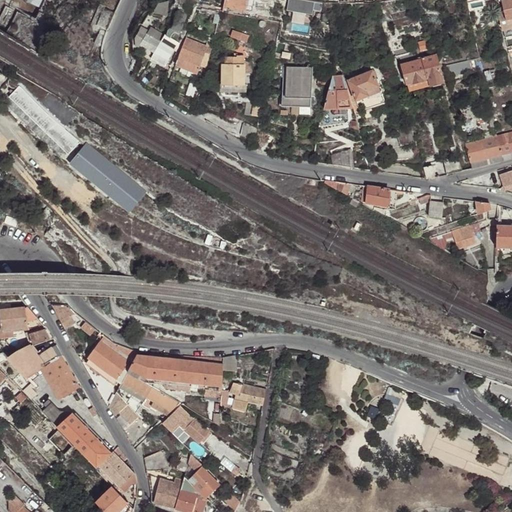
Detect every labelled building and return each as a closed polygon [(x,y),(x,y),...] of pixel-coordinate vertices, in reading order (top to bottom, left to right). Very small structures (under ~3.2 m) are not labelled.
[(225,0),(225,7),(252,10),(253,4),(271,6),(271,0),(225,0)] [(311,14),(313,2),(303,0),(288,0),(287,11),(311,14)] [(511,0),(506,0),(501,1),(504,14),(497,15),(501,34),(511,31),(511,0)] [(155,13),(167,16),(169,2),(160,5),(155,11),(155,13)] [(374,9),(373,2),(353,2),(356,13),(374,9)] [(19,15),(7,9),(0,22),(0,23),(11,30),(19,15)] [(137,47),(141,45),(148,34),(174,50),(178,44),(151,28),(150,31),(142,27),(140,30),(141,31),(136,39),(137,47)] [(247,32),(232,31),(231,38),(246,40),(247,32)] [(155,53),(168,61),(174,50),(148,34),(141,45),(155,53)] [(200,67),(206,69),(211,50),(185,39),(175,64),(197,73),(200,67)] [(169,62),(168,61),(155,53),(152,58),(166,67),(169,62)] [(430,84),(442,81),(436,54),(402,64),(407,83),(428,77),(430,84)] [(220,65),(220,84),(241,84),(241,65),(240,65),(240,55),(233,55),(233,58),(222,58),(222,65),(220,65)] [(138,65),(132,62),(128,71),(134,74),(138,65)] [(0,92),(12,76),(0,66),(0,92)] [(289,70),(289,80),(307,80),(307,70),(289,70)] [(372,71),(356,77),(348,81),(356,100),(368,95),(366,91),(378,86),(372,71)] [(344,76),(345,81),(348,81),(356,77),(354,73),(344,76)] [(317,83),(330,86),(332,78),(319,76),(317,83)] [(330,87),(346,85),(345,81),(344,76),(332,78),(330,86),(330,87)] [(428,77),(407,83),(409,90),(430,84),(428,77)] [(289,80),(284,80),(283,100),(306,100),(307,80),(289,80)] [(352,108),(354,114),(360,112),(356,100),(348,81),(345,81),(346,85),(352,108)] [(241,84),(220,84),(217,84),(218,91),(243,91),(243,83),(241,84)] [(324,109),(352,108),(346,85),(330,87),(324,109)] [(385,104),(378,86),(366,91),(368,95),(356,100),(360,112),(385,104)] [(78,141),(29,98),(15,89),(8,97),(69,152),(78,141)] [(307,108),(306,100),(283,100),(278,100),(278,108),(307,108)] [(321,125),(355,122),(354,114),(352,108),(324,109),(321,125)] [(239,137),(255,141),(257,131),(258,126),(241,123),(239,137)] [(413,143),(409,128),(395,132),(399,147),(413,143)] [(253,149),(255,149),(262,133),(257,131),(255,141),(253,149)] [(465,143),(471,163),(480,160),(511,152),(511,132),(493,137),(465,143)] [(255,149),(264,152),(275,139),(262,133),(255,149)] [(464,140),(465,143),(493,137),(493,134),(464,140)] [(83,144),(69,163),(132,210),(148,189),(86,142),(83,144)] [(338,167),(357,169),(352,147),(333,157),(338,167)] [(482,166),(511,158),(511,152),(480,160),(482,166)] [(446,175),(462,171),(457,156),(453,157),(442,160),(446,175)] [(472,169),(482,166),(480,160),(471,163),(472,169)] [(425,180),(434,177),(431,166),(423,168),(425,180)] [(505,189),(511,191),(511,170),(502,174),(500,175),(505,189)] [(319,180),(300,177),(298,185),(318,188),(319,180)] [(324,183),(346,195),(349,188),(351,184),(324,181),(324,183)] [(363,186),(360,203),(366,204),(367,191),(368,187),(363,186)] [(388,189),(368,187),(367,191),(366,204),(386,207),(388,189)] [(355,209),(359,203),(352,199),(348,205),(355,209)] [(442,205),(442,203),(430,201),(428,216),(441,218),(443,208),(442,205)] [(488,204),(476,202),(478,214),(490,210),(488,204)] [(469,225),(451,231),(453,238),(458,250),(476,245),(469,225)] [(511,226),(497,226),(496,248),(499,248),(511,247),(511,226)] [(425,240),(435,246),(436,243),(453,238),(451,231),(425,240)] [(9,302),(0,302),(0,310),(1,310),(1,309),(9,308),(9,302)] [(52,305),(59,318),(68,313),(70,312),(73,310),(68,305),(52,305)] [(25,307),(9,308),(1,309),(1,310),(2,322),(0,322),(0,338),(14,337),(13,333),(13,328),(27,327),(27,319),(25,307)] [(36,317),(28,307),(25,307),(27,319),(36,317)] [(62,323),(65,330),(76,324),(71,315),(70,312),(68,313),(69,316),(67,317),(68,319),(62,323)] [(59,318),(62,323),(68,319),(67,317),(69,316),(68,313),(59,318)] [(96,329),(86,321),(81,327),(91,335),(96,329)] [(52,337),(47,329),(30,334),(31,339),(33,343),(52,337)] [(139,352),(131,349),(129,348),(116,343),(112,342),(105,336),(86,362),(114,383),(118,378),(120,379),(117,384),(120,386),(123,382),(128,372),(131,367),(137,355),(139,352)] [(38,355),(30,343),(26,344),(17,350),(8,357),(26,377),(34,370),(39,367),(59,354),(60,353),(56,344),(38,355)] [(77,385),(59,354),(39,367),(58,397),(77,385)] [(137,355),(131,367),(148,377),(216,385),(223,386),(223,372),(223,365),(220,364),(211,363),(167,359),(165,358),(150,357),(137,355)] [(193,357),(168,355),(167,359),(211,363),(212,357),(204,357),(193,357)] [(236,355),(224,357),(223,365),(223,372),(235,372),(236,355)] [(131,367),(128,372),(146,382),(148,377),(131,367)] [(39,375),(34,370),(26,377),(27,378),(31,382),(39,375)] [(128,372),(123,382),(125,383),(148,397),(155,402),(172,412),(181,403),(146,382),(128,372)] [(222,391),(223,386),(216,385),(148,377),(146,382),(166,384),(191,387),(206,389),(215,390),(222,391)] [(97,388),(109,407),(117,394),(117,393),(106,378),(97,388)] [(125,383),(123,382),(120,386),(121,388),(145,402),(148,397),(125,383)] [(240,395),(244,385),(244,384),(234,382),(231,391),(240,395)] [(264,405),(267,391),(244,385),(240,395),(238,400),(251,402),(264,405)] [(31,386),(24,393),(30,399),(37,393),(31,386)] [(91,405),(81,386),(75,390),(86,408),(87,407),(91,405)] [(129,438),(134,447),(152,429),(146,422),(142,423),(117,394),(109,407),(129,438)] [(251,402),(238,400),(235,408),(247,412),(251,402)] [(172,412),(155,402),(153,407),(168,416),(172,412)] [(58,426),(72,413),(71,412),(60,411),(52,403),(44,411),(58,426)] [(101,421),(91,405),(87,407),(94,419),(101,421)] [(210,432),(195,419),(194,420),(181,406),(163,423),(171,431),(178,424),(185,431),(199,444),(210,432)] [(58,426),(98,467),(99,465),(111,454),(110,453),(72,413),(58,426)] [(46,437),(48,438),(56,430),(54,428),(46,436),(46,437)] [(49,439),(55,446),(64,455),(67,452),(68,451),(73,446),(58,430),(49,439)] [(49,439),(48,438),(46,437),(39,443),(48,453),(55,446),(49,439)] [(81,454),(73,446),(68,451),(70,453),(77,459),(81,454)] [(120,486),(134,473),(115,454),(112,451),(110,453),(111,454),(99,465),(120,486)] [(163,451),(144,458),(150,473),(168,466),(163,451)] [(106,491),(112,486),(96,469),(81,454),(77,459),(75,461),(78,464),(104,491),(105,490),(106,491)] [(73,469),(78,464),(75,461),(71,457),(64,460),(73,469)] [(186,472),(188,463),(180,460),(177,469),(186,472)] [(190,479),(195,484),(202,477),(197,472),(190,479)] [(206,499),(207,498),(220,485),(208,472),(202,477),(195,484),(194,485),(193,486),(199,492),(201,494),(204,496),(206,499)] [(136,479),(134,473),(120,486),(124,490),(136,479)] [(194,485),(185,476),(184,479),(182,485),(182,486),(181,490),(198,495),(199,492),(193,486),(194,485)] [(155,502),(176,508),(181,490),(182,486),(182,485),(179,484),(175,483),(161,479),(155,502)] [(131,511),(134,507),(127,502),(112,486),(106,491),(96,501),(106,511),(131,511)] [(26,492),(39,504),(43,500),(30,487),(26,492)] [(181,490),(176,508),(187,511),(193,511),(198,495),(181,490)] [(201,494),(199,492),(198,495),(193,511),(202,511),(207,498),(206,499),(204,496),(201,494)] [(234,507),(238,503),(230,496),(226,499),(234,507)] [(23,500),(10,511),(19,511),(24,507),(25,508),(28,506),(23,500)] [(55,511),(43,500),(39,504),(47,511),(55,511)]
